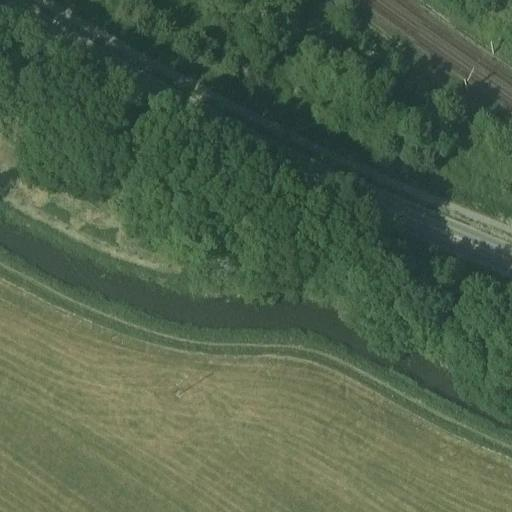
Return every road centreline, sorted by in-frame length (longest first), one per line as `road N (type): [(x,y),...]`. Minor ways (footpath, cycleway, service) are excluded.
road 1 (primary): [(511,265),(356,204),(0,16)]
road 2 (track): [(511,449),(328,358),(133,329),(0,268)]
